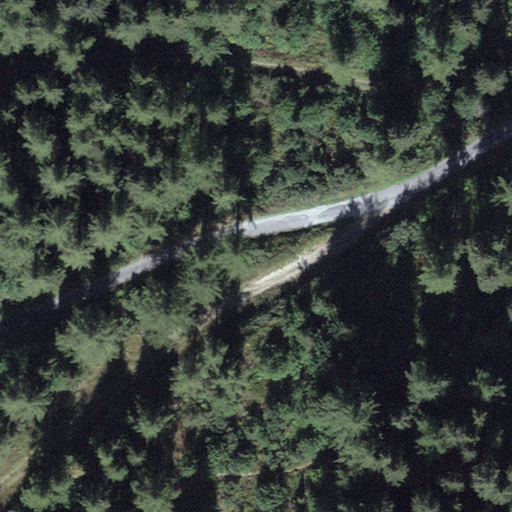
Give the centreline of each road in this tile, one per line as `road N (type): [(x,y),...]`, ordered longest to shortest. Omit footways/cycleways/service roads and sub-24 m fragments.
road 1 (unclassified): [(0,326),(190,247),(408,189),(511,137)]
road 2 (track): [(0,73),(224,65),(370,84),(436,78),(511,50)]
road 3 (track): [(0,493),(167,356),(381,229),(408,189)]
road 4 (track): [(0,156),(204,133),(408,189)]
